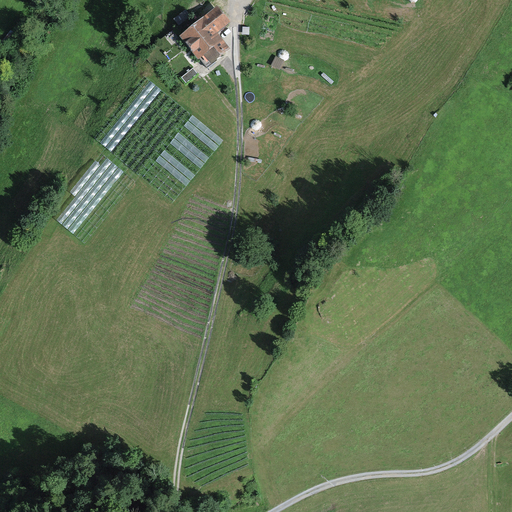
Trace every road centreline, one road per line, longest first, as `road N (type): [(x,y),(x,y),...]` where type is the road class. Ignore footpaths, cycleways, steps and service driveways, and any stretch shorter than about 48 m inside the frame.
road 1 (track): [(177,511),(237,196),(237,78),(247,0)]
road 2 (track): [(511,417),(456,462),(425,473),(359,475),(278,511)]
